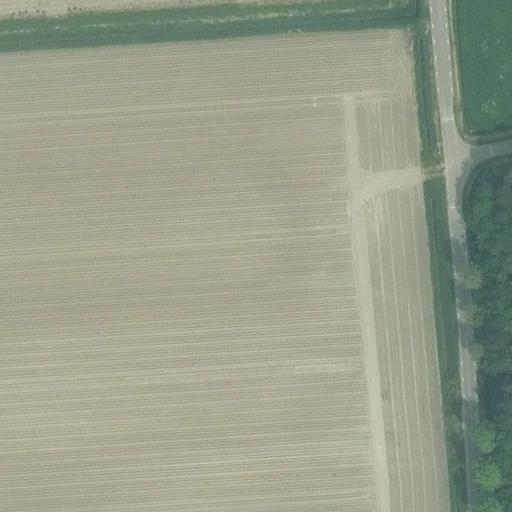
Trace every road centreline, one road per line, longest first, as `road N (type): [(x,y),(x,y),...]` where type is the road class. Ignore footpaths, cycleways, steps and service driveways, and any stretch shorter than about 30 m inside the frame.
road 1 (unclassified): [(476,511),(451,159)]
road 2 (unclassified): [(451,159),(437,0)]
